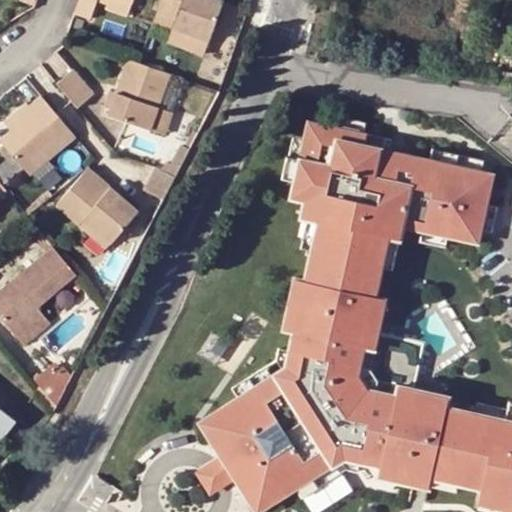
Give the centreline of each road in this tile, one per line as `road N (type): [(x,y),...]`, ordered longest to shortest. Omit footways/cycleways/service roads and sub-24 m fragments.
road 1 (tertiary): [(194,222),(23,511)]
road 2 (tertiary): [(59,511),(90,469),(174,304),(194,222)]
road 3 (tertiary): [(194,222),(287,0)]
